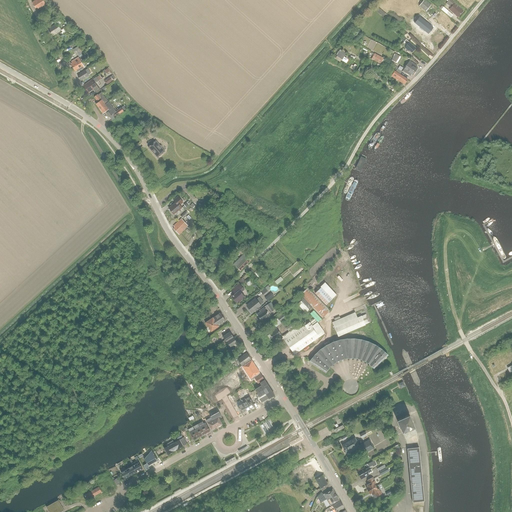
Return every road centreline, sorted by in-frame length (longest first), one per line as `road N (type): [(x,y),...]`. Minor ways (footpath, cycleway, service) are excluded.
road 1 (residential): [(217,296),(325,191),(380,113),(483,0)]
road 2 (track): [(511,423),(464,340),(450,297),(449,238),(459,238),(477,262),(482,257),(464,238)]
road 3 (secondary): [(217,296),(171,236),(137,171),(97,125)]
road 4 (residential): [(88,511),(217,436)]
road 5 (residential): [(27,0),(99,116),(97,125)]
road 6 (secondary): [(352,511),(285,399)]
road 7 (secondary): [(285,399),(217,296)]
